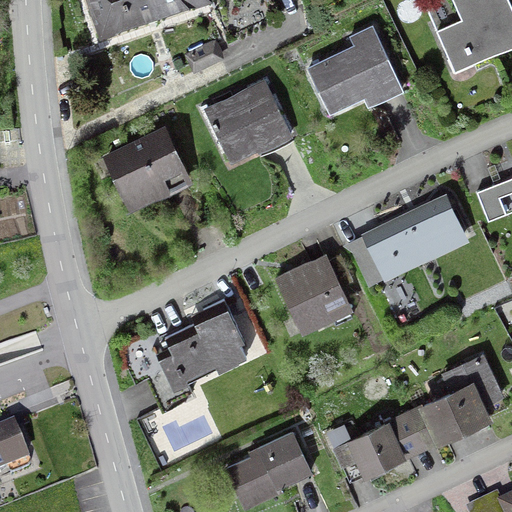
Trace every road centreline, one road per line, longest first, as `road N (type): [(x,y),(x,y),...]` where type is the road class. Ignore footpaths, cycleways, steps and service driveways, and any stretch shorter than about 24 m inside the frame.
road 1 (residential): [(511,125),(147,299),(76,324)]
road 2 (residential): [(76,324),(44,180),(26,0)]
road 3 (residential): [(127,511),(76,324)]
road 4 (residential): [(375,511),(511,447)]
